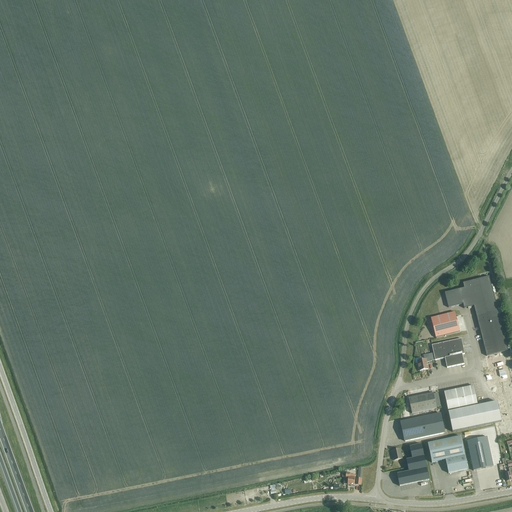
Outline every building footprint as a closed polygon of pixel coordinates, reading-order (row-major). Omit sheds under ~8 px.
[(464,288),(445,293),(448,308),(463,304),(464,309),(468,308),(469,308),(471,308),(470,307),(474,306),(487,356),(508,351),(489,277),(463,283),(464,288)] [(455,312),(431,318),(436,338),(460,332),(455,312)] [(432,354),(432,356),(434,355),(435,361),(445,358),(447,368),(464,364),(462,355),(465,354),(461,339),(432,346),(433,353),(432,354)] [(432,356),(432,354),(423,356),(424,360),(417,361),(420,371),(428,369),(427,362),(432,361),(430,356),(432,356)] [(473,386),(444,392),(452,432),(501,422),(497,402),(478,406),(473,386)] [(433,394),(409,399),(412,414),(437,409),(433,394)] [(440,414),(401,422),(405,442),(444,433),(440,414)] [(467,469),(460,437),(428,444),(432,462),(445,459),(448,474),(467,469)] [(487,437),(467,441),(473,471),(493,467),(487,437)] [(429,480),(422,445),(410,447),(412,459),(406,460),(407,464),(409,472),(397,475),(400,487),(429,480)] [(402,459),(400,449),(392,451),(394,461),(402,459)] [(343,473),(342,478),(344,478),(344,484),(348,485),(351,486),(351,487),(354,487),(354,486),(355,486),(355,478),(356,474),(350,474),(350,473),(346,473),(343,473)]
